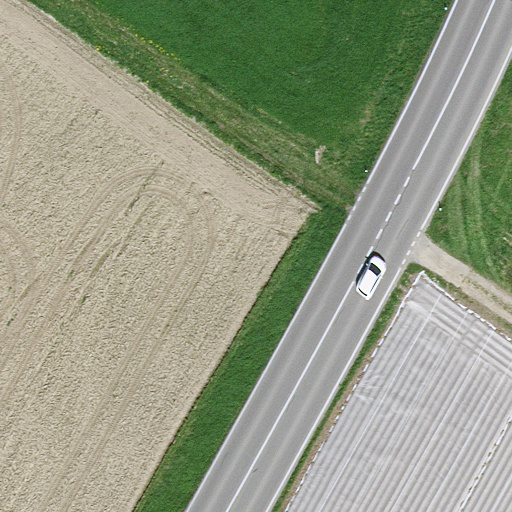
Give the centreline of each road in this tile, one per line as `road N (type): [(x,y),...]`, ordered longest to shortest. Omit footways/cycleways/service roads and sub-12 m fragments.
road 1 (primary): [(224,511),(423,150),(493,0)]
road 2 (track): [(511,317),(382,226)]
